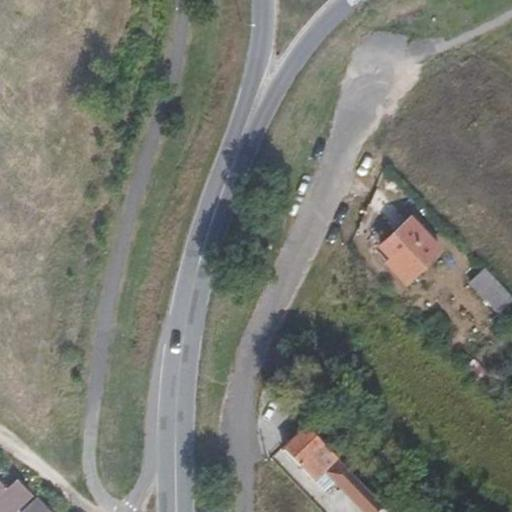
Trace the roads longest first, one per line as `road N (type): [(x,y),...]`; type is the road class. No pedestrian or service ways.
road 1 (residential): [(244,511),(241,389),(381,48)]
road 2 (primary): [(267,83),(182,342)]
road 3 (primary): [(182,342),(146,480),(126,511)]
road 4 (primary): [(182,342),(182,511)]
road 5 (residential): [(95,511),(0,430)]
road 6 (primary): [(267,83),(357,0)]
